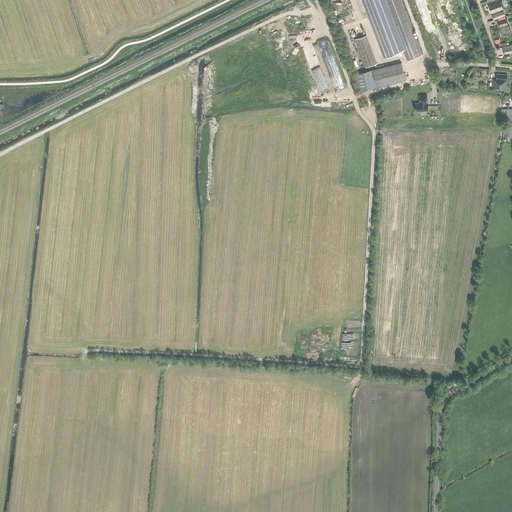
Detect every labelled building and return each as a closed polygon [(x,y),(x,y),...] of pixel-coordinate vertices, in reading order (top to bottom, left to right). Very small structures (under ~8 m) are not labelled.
[(362,0),(383,53),(387,51),(389,56),(401,51),(402,54),(404,53),(407,60),(422,55),(400,0),(362,0)] [(498,0),(488,4),(491,12),(502,8),(504,7),(502,1),(500,2),(499,0),(498,0)] [(492,15),(494,19),(505,15),(503,11),(492,15)] [(375,63),(366,35),(354,38),(363,67),(375,63)] [(372,69),(376,87),(405,80),(401,62),(372,69)] [(355,73),(360,91),(376,87),(371,70),(355,73)] [(492,90),(505,91),(505,92),(506,92),(506,91),(507,75),(496,74),(496,79),(493,79),(492,90)] [(415,103),(415,111),(428,111),(428,103),(427,103),(427,95),(419,95),(419,103),(415,103)] [(511,108),(506,109),(501,109),(501,120),(506,120),(511,119),(511,108)] [(511,131),(511,127),(505,126),(505,127),(504,127),(503,134),(505,134),(504,137),(511,137),(511,131)]
